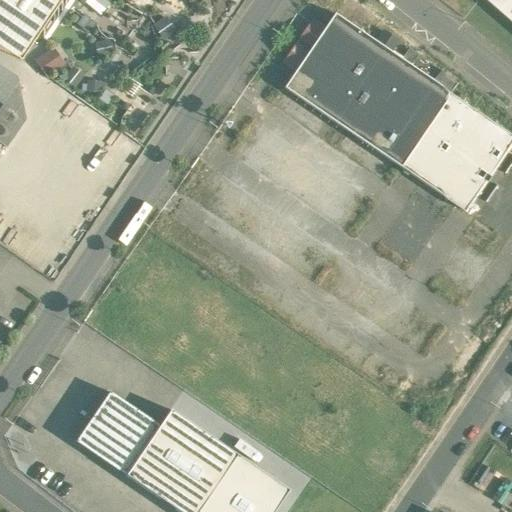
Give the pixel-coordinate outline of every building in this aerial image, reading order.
[(0,0),(0,22),(35,46),(65,0),(0,0)] [(511,0),(483,0),(511,24),(511,0)] [(356,13),(348,24),(361,33),(369,22),(356,13)] [(348,24),(334,15),(323,31),(312,24),(285,63),(296,70),(284,89),(401,169),(451,95),(451,94),(433,82),(411,67),(419,56),(408,49),(401,60),(361,33),(348,24)] [(0,67),(0,104),(2,106),(0,108),(0,144),(6,148),(25,120),(16,78),(0,67)] [(440,72),(433,82),(451,94),(458,84),(440,72)] [(451,95),(401,169),(441,196),(434,206),(443,212),(449,202),(467,214),(511,147),(511,136),(463,103),(458,100),(451,94),(451,95)] [(109,393),(94,414),(90,411),(84,419),(89,422),(75,443),(125,477),(125,476),(159,427),(109,393)] [(264,511),(281,487),(170,411),(159,427),(125,476),(177,511),(264,511)]
